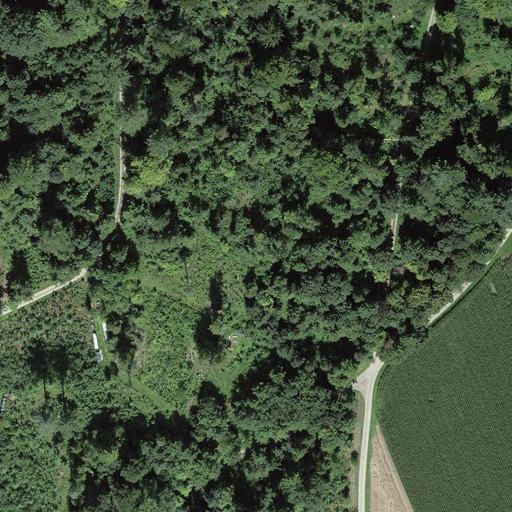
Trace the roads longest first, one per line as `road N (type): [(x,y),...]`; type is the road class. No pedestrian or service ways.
road 1 (track): [(437,0),(412,101),(361,511)]
road 2 (track): [(511,222),(483,262),(375,368),(164,511)]
road 3 (track): [(122,0),(126,169),(118,217),(80,277),(0,312)]
